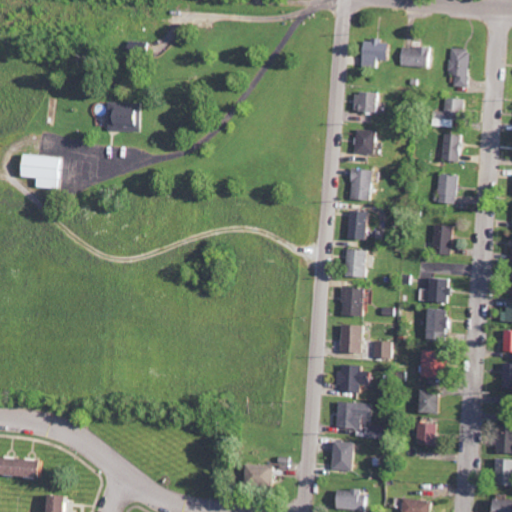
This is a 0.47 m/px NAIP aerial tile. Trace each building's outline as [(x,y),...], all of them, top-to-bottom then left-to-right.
[(370,39),(369,67),(384,68),(384,60),(396,61),(396,43),(387,42),(387,40),(370,39)] [(407,66),(436,67),(437,47),(408,46),(407,66)] [(474,87),(476,49),(455,48),(454,74),(460,74),(459,86),(474,87)] [(361,111),(386,112),(387,92),(362,92),(361,111)] [(459,120),(469,121),(470,99),(448,98),(447,126),(459,127),(459,120)] [(113,130),(147,132),(148,103),(114,102),(113,130)] [(383,154),(384,131),(363,130),(362,153),(383,154)] [(448,161),(466,161),(467,135),(448,135),(448,161)] [(67,157),(30,155),(29,177),(44,177),(44,188),(66,188),(67,157)] [(378,201),(381,171),(360,168),(357,199),(378,201)] [(461,204),(465,176),(444,173),(440,202),(461,204)] [(356,238),(375,239),(376,212),(357,211),(356,238)] [(438,253),(457,253),(458,225),(439,225),(438,253)] [(374,277),(375,250),(354,250),(354,276),(374,277)] [(434,289),(424,289),(423,301),(455,302),(455,279),(434,278),(434,289)] [(372,288),(350,287),(349,316),(371,316),(372,288)] [(454,309),(432,309),(430,339),(453,340),(454,309)] [(371,326),(349,325),(348,352),(370,353),(371,326)] [(399,342),(380,341),(380,358),(399,359),(399,342)] [(426,378),(452,378),(453,351),(426,350),(426,378)] [(366,392),(366,385),(376,385),(377,372),(368,372),(368,366),(345,365),(344,391),(366,392)] [(424,412),(443,413),(444,391),(425,391),(424,412)] [(378,404),(344,401),(342,428),(368,430),(368,438),(387,439),(388,427),(376,426),(378,404)] [(441,424),(422,423),(422,446),(441,446),(441,424)] [(511,425),(502,425),(502,453),(511,453),(511,425)] [(363,443),(342,440),(338,469),(358,472),(363,443)] [(49,460),(4,458),(3,475),(48,478),(49,460)] [(499,485),(511,485),(511,459),(500,459),(499,485)] [(253,485),(280,485),(281,466),(253,465),(253,485)] [(371,490),(342,489),(342,509),(371,510),(371,490)] [(73,511),(74,497),(55,496),(54,511),(73,511)] [(436,511),(439,503),(411,497),(407,511),(436,511)] [(511,511),(511,499),(497,499),(496,511),(511,511)]
